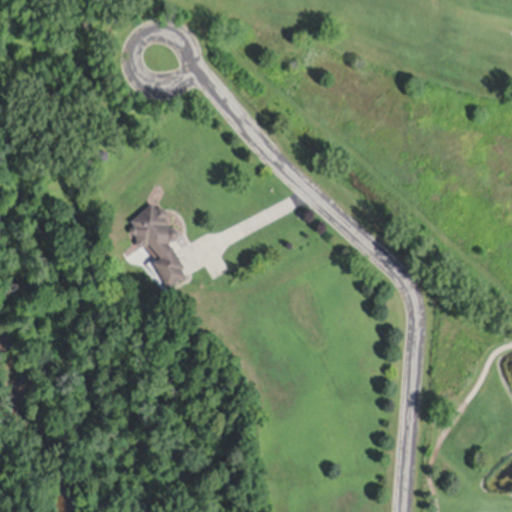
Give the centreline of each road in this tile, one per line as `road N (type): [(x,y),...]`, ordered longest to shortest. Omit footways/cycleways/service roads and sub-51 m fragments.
road 1 (residential): [(404,511),(418,329),(407,286),(193,74)]
road 2 (residential): [(193,74),(168,31),(145,30),(130,42),(128,64),(145,79),(193,74)]
